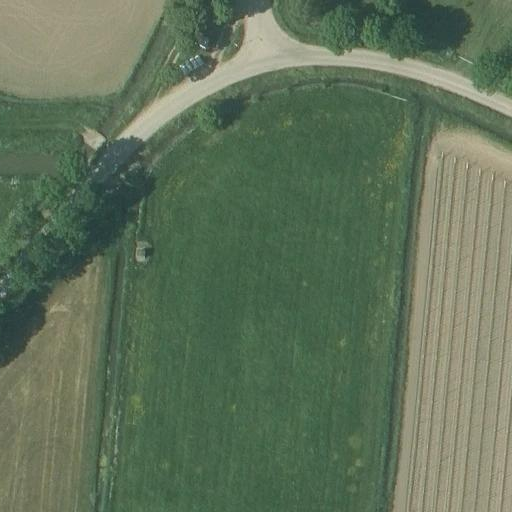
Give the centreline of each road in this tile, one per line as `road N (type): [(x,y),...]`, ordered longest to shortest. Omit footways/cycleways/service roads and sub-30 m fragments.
road 1 (unclassified): [(265,57),(224,73),(118,151),(0,292)]
road 2 (unclassified): [(511,112),(362,59),(265,57)]
